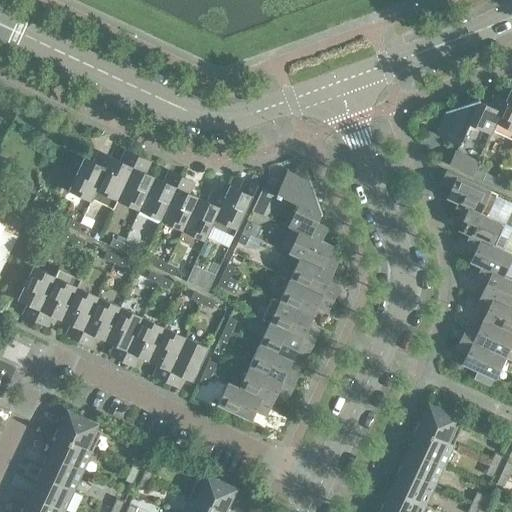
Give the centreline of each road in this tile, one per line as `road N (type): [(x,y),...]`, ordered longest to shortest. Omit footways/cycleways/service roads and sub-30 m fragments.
road 1 (unclassified): [(320,482),(408,288),(398,235),(340,86)]
road 2 (residential): [(0,455),(55,357),(320,482)]
road 3 (tertiary): [(0,23),(194,115),(268,113),(340,86)]
road 4 (tertiary): [(340,86),(511,20)]
